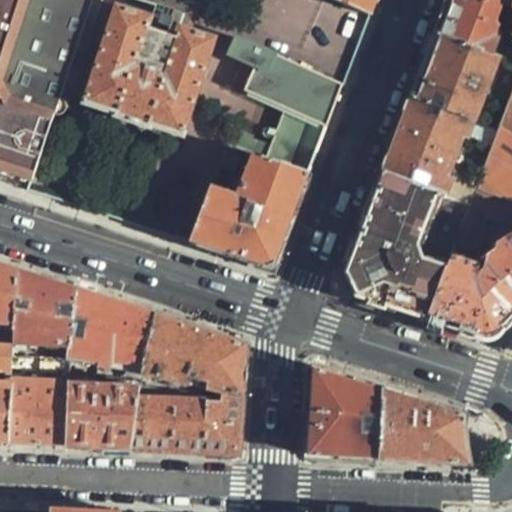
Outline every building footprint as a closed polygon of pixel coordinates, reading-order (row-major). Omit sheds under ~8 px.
[(0,0),(0,173),(30,184),(52,117),(59,97),(91,0),(0,0)] [(334,0),(369,16),(375,0),(334,0)] [(511,0),(447,0),(438,25),(435,33),(493,55),(499,38),(493,36),(506,1),(511,3),(511,0)] [(184,137),(216,38),(117,6),(84,104),(116,115),(115,118),(152,130),(153,127),(184,137)] [(493,55),(435,33),(423,64),(411,96),(474,120),(497,57),(493,55)] [(328,124),(343,84),(257,46),(238,38),(231,53),(258,65),(247,90),(284,105),(328,124)] [(474,120),(411,96),(397,133),(383,171),(446,195),(453,177),(447,174),(461,137),(467,139),(474,120)] [(65,100),(59,97),(52,117),(58,119),(61,117),(66,108),(65,100)] [(511,98),(477,189),(502,200),(511,194),(511,98)] [(310,171),(328,124),(284,105),(271,143),(269,150),(267,157),(310,171)] [(232,130),(229,137),(269,150),(271,143),(232,130)] [(229,137),(227,144),(254,153),(267,157),(269,150),(229,137)] [(297,206),(310,171),(267,157),(254,153),(238,197),(211,188),(191,242),(221,251),(274,268),(297,206)] [(446,195),(383,171),(353,251),(345,273),(356,297),(427,319),(453,252),(458,238),(471,205),(446,195)] [(477,189),(471,205),(458,238),(478,245),(492,213),(511,221),(511,194),(502,200),(477,189)] [(453,252),(427,319),(469,332),(474,334),(484,337),(490,338),(498,333),(503,328),(511,320),(511,240),(496,247),(484,281),(476,279),(482,264),(453,252)] [(0,332),(15,337),(19,274),(0,267),(0,332)] [(71,375),(76,292),(50,284),(19,274),(15,337),(14,354),(71,375)] [(138,376),(156,317),(116,305),(76,292),(71,375),(85,376),(86,365),(116,371),(116,380),(135,383),(138,376)] [(183,326),(156,317),(138,376),(217,394),(243,397),(247,346),(222,338),(183,326)] [(0,444),(7,445),(14,354),(0,349),(0,444)] [(70,386),(71,375),(14,354),(7,445),(36,446),(67,447),(70,386)] [(310,457),(381,460),(385,392),(315,369),(313,414),(310,457)] [(98,448),(131,450),(134,399),(135,389),(70,386),(67,447),(98,448)] [(385,392),(381,460),(418,462),(423,462),(467,465),(466,442),(467,418),(385,392)] [(240,454),(243,397),(217,394),(217,398),(218,402),(134,399),(131,450),(171,451),(240,454)]
